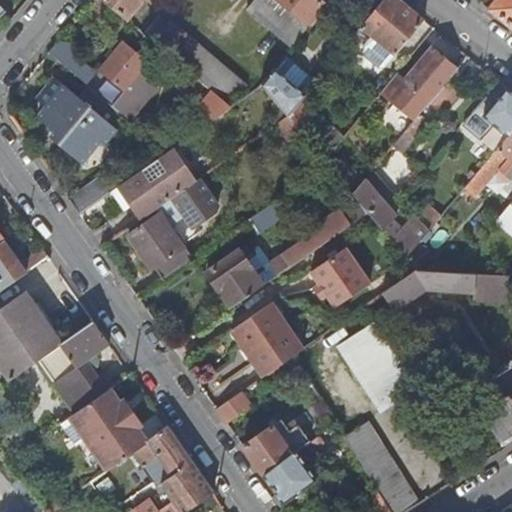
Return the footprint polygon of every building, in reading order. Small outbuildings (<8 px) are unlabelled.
[(102,0),(129,22),(147,0),(102,0)] [(292,49),(310,28),(305,24),(276,0),(258,0),(249,12),(292,49)] [(329,7),(334,0),(276,0),(305,24),(323,2),(329,7)] [(397,56),(425,22),(398,0),(386,0),(363,29),(373,37),(367,45),(374,51),(380,43),(397,56)] [(511,0),(497,0),(490,10),(511,28),(511,0)] [(145,35),(213,93),(231,108),(249,87),(163,14),(145,35)] [(62,40),(51,53),(89,84),(99,73),(62,40)] [(124,44),(99,73),(119,89),(115,94),(119,97),(123,92),(124,93),(145,69),(150,74),(154,69),(124,44)] [(380,96),(415,124),(447,84),(459,69),(434,49),(407,82),(398,74),(380,96)] [(318,83),(288,58),(276,72),(307,97),(318,83)] [(381,64),(377,70),(382,74),(386,68),(381,64)] [(276,72),(264,87),(290,118),(300,106),(307,97),(276,72)] [(114,127),(123,116),(89,88),(80,99),(56,80),(39,101),(47,108),(38,118),(63,138),(59,143),(84,163),(101,142),(106,146),(118,131),(114,127)] [(447,84),(415,124),(406,135),(416,142),(430,124),(429,123),(436,114),(440,118),(459,94),(447,84)] [(483,142),(497,153),(511,134),(511,92),(508,89),(484,118),(495,127),(483,142)] [(194,125),(201,131),(233,109),(231,108),(213,93),(194,116),(198,120),(194,125)] [(307,138),(327,161),(344,140),(331,130),(327,135),(301,115),(305,110),(300,106),(290,118),(307,138)] [(290,118),(276,127),(294,148),(307,138),(290,118)] [(511,134),(497,153),(465,192),(475,200),(510,158),(511,159),(511,134)] [(174,150),(168,154),(121,187),(144,220),(158,210),(172,200),(197,183),(174,150)] [(346,184),(356,196),(368,182),(356,172),(346,184)] [(359,199),(371,215),(385,231),(391,226),(399,219),(386,204),(393,197),(374,175),(368,182),(356,196),(359,199)] [(197,183),(172,200),(185,219),(194,230),(217,214),(220,208),(201,180),(197,183)] [(110,194),(100,181),(71,202),(80,215),(110,194)] [(209,274),(233,309),(241,304),(281,277),(308,258),(371,215),(359,199),(326,223),(328,226),(285,257),(286,258),(280,262),(283,266),(260,282),(240,252),(209,274)] [(172,200),(158,210),(171,229),(185,219),(172,200)] [(282,220),(272,207),(251,222),(260,235),(282,220)] [(157,269),(165,282),(194,262),(171,229),(158,210),(144,220),(128,231),(132,236),(130,238),(154,272),(157,269)] [(418,219),(397,245),(409,260),(432,233),(418,219)] [(385,231),(391,238),(393,240),(398,235),(391,226),(385,231)] [(0,292),(50,258),(43,247),(21,263),(6,242),(0,246),(0,292)] [(350,251),(315,275),(323,286),(332,299),(339,310),(375,286),(350,251)] [(395,290),(384,298),(395,313),(427,291),(472,294),(473,276),(456,275),(420,273),(395,290)] [(508,278),(473,276),(472,294),(471,303),(506,305),(508,278)] [(332,299),(323,286),(317,290),(325,303),(332,299)] [(28,294),(0,312),(0,364),(11,380),(62,345),(28,294)] [(276,305),(233,333),(265,379),(295,359),(298,357),(304,352),(307,351),(276,305)] [(97,355),(111,345),(96,323),(39,363),(75,416),(109,392),(94,370),(98,367),(100,360),(97,355)] [(418,387),(376,326),(342,348),(384,410),(418,387)] [(307,389),(312,385),(301,368),(295,372),(307,389)] [(122,403),(112,390),(109,392),(75,416),(72,418),(62,426),(78,448),(88,441),(106,465),(111,472),(134,455),(150,443),(141,429),(144,427),(134,413),(130,415),(122,403)] [(252,408),(243,395),(235,400),(219,411),(228,424),(252,408)] [(505,445),(511,440),(511,400),(487,416),(505,445)] [(134,413),(126,401),(122,403),(130,415),(134,413)] [(244,447),(265,476),(298,453),(306,448),(313,443),(301,425),(292,432),(284,420),(244,447)] [(369,424),(347,439),(381,493),(392,511),(408,511),(421,504),(369,424)] [(188,511),(215,493),(170,429),(150,443),(134,455),(145,470),(150,466),(160,459),(173,478),(162,485),(180,511),(188,511)] [(321,437),(313,443),(306,448),(314,459),(329,449),(321,437)] [(298,453),(265,476),(285,505),(318,482),(298,453)] [(173,478),(160,459),(150,466),(162,485),(173,478)] [(392,511),(381,493),(366,503),(371,511),(392,511)] [(135,509),(137,511),(159,511),(151,498),(135,509)]
